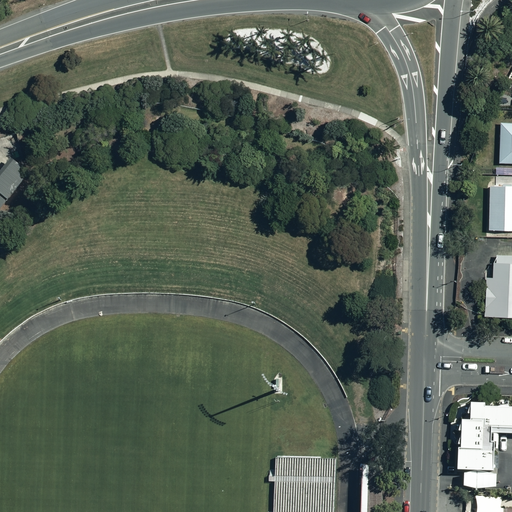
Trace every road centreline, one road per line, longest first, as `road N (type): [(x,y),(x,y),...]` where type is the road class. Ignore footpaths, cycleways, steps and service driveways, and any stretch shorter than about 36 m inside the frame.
road 1 (secondary): [(424,328),(412,90),(372,0)]
road 2 (secondary): [(451,0),(424,328)]
road 3 (trunk): [(268,0),(155,14),(0,62)]
road 4 (secondary): [(423,369),(418,511)]
